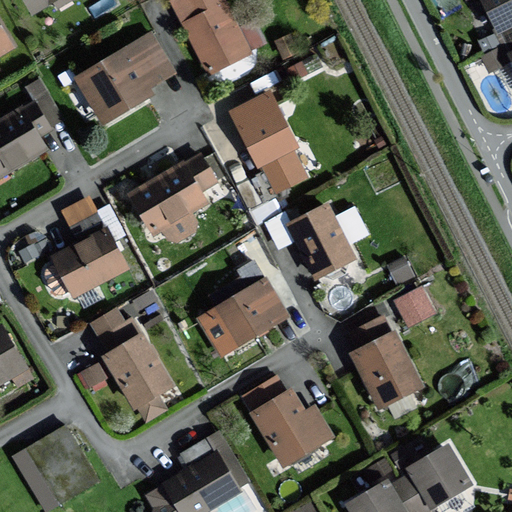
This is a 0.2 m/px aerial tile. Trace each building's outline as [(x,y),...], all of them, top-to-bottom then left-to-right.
[(28,0),(36,12),(55,0),(59,8),(72,0),(28,0)] [(224,0),(174,0),(210,72),(251,52),(250,49),(265,41),(254,19),(238,27),(224,0)] [(511,23),(511,0),(483,0),(500,30),(511,23)] [(0,54),(15,45),(0,20),(0,54)] [(153,33),(78,77),(105,122),(154,93),(150,86),(175,72),(153,33)] [(0,120),(0,177),(47,150),(38,134),(64,120),(41,80),(30,87),(37,99),(0,120)] [(270,90),(232,109),(261,166),(266,164),(279,190),(308,176),(294,149),(299,146),(270,90)] [(216,181),(200,153),(129,193),(154,237),(163,232),(171,246),(200,230),(190,213),(209,203),(201,189),(216,181)] [(92,191),(64,203),(75,230),(103,217),(92,191)] [(329,204),(290,223),(317,276),(356,257),(329,204)] [(53,294),(74,299),(129,272),(111,234),(101,230),(46,258),(41,264),(44,271),(53,294)] [(267,279),(201,319),(223,355),(289,316),(267,279)] [(425,281),(395,293),(408,322),(437,309),(425,281)] [(118,309),(95,323),(112,352),(106,355),(137,407),(139,406),(147,420),(166,409),(157,394),(173,384),(134,318),(126,323),(118,309)] [(353,353),(381,407),(424,385),(396,330),(392,332),(384,316),(354,332),(362,348),(353,353)] [(1,326),(0,326),(0,383),(13,376),(19,385),(33,377),(1,326)] [(253,412),(286,465),(334,436),(315,404),(306,410),(293,389),(289,392),(279,375),(247,395),(257,410),(253,412)] [(66,426),(16,456),(48,509),(98,480),(66,426)] [(413,472),(402,478),(422,511),(424,511),(474,483),(450,444),(410,468),(413,472)] [(209,511),(243,492),(220,452),(180,470),(166,484),(150,496),(152,502),(154,511),(153,511),(209,511)] [(355,511),(422,511),(402,478),(393,484),(390,479),(350,503),(355,511)]
